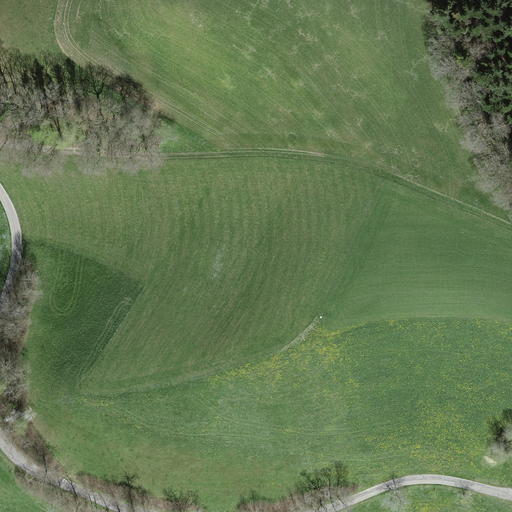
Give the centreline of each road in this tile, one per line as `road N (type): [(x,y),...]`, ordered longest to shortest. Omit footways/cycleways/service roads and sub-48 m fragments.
road 1 (track): [(0,152),(345,162),(511,227)]
road 2 (unclassified): [(319,511),(420,477),(511,495)]
road 3 (unclassified): [(0,438),(40,474),(135,511)]
road 4 (unclassified): [(0,189),(17,250),(0,311)]
